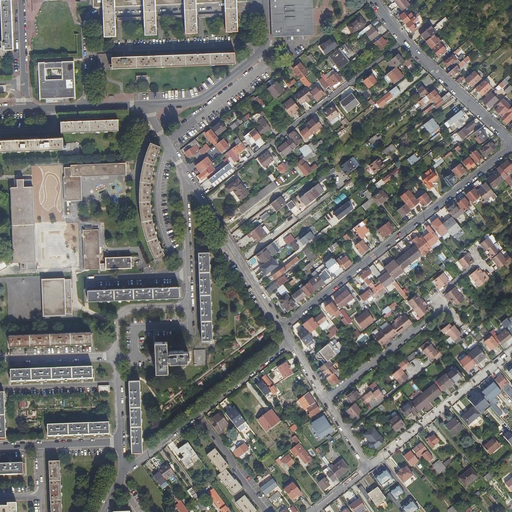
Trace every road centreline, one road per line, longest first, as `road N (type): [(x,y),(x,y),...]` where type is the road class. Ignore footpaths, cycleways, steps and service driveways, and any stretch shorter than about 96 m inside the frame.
road 1 (residential): [(511,145),(280,329)]
road 2 (residential): [(325,401),(435,311),(440,293),(478,262)]
road 3 (residential): [(122,469),(290,344)]
road 4 (residential): [(264,6),(98,13),(88,22),(87,49)]
road 5 (residential): [(372,0),(404,41),(511,141)]
road 6 (residential): [(511,351),(367,467)]
road 7 (residential): [(280,329),(185,175)]
road 8 (residential): [(87,49),(265,43)]
road 9 (residential): [(188,274),(189,306),(118,316),(118,355)]
road 10 (residential): [(149,104),(200,99),(265,43)]
road 11 (residential): [(169,148),(158,212),(172,253),(187,254)]
